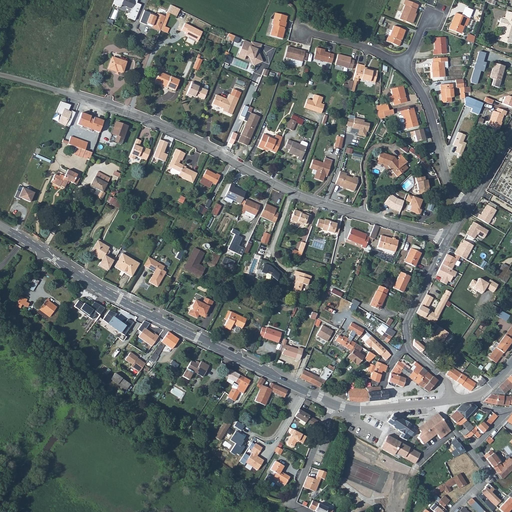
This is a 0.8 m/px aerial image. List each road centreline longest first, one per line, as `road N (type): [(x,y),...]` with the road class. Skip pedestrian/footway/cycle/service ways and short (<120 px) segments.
road 1 (residential): [(69,94),(189,138),(338,209),(446,239)]
road 2 (tertiary): [(332,403),(119,299),(0,224)]
road 3 (track): [(291,505),(267,502),(94,388),(47,332),(6,313)]
road 4 (residential): [(446,239),(405,328),(410,349),(448,383),(452,400)]
road 5 (residential): [(466,206),(455,196),(424,95),(404,67)]
road 6 (residential): [(307,511),(291,505),(332,403)]
